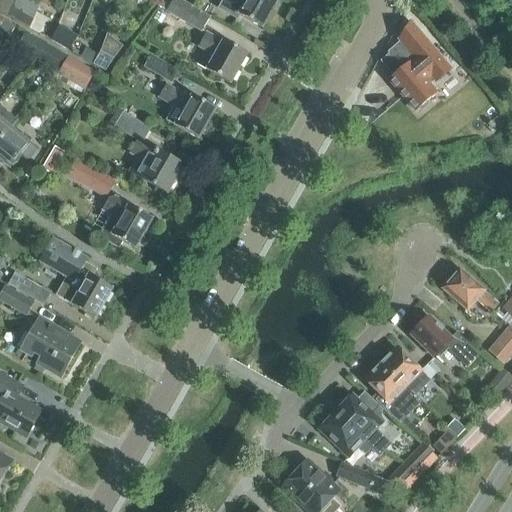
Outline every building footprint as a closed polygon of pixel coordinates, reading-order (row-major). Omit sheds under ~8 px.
[(201,34),(210,18),(179,0),(172,0),(165,13),(201,34)] [(237,16),(261,30),(278,0),(240,0),(245,2),(237,16)] [(0,12),(7,17),(12,7),(1,1),(0,2),(0,12)] [(24,14),(12,7),(7,17),(19,23),(24,14)] [(15,27),(4,20),(0,25),(0,30),(9,36),(15,27)] [(407,76),(394,87),(415,112),(434,96),(425,86),(427,85),(415,71),(434,54),(407,23),(396,41),(399,44),(387,54),(400,69),(401,68),(407,76)] [(58,26),(55,32),(49,41),(70,53),(77,37),(58,26)] [(35,60),(47,45),(24,32),(10,53),(31,66),(35,60)] [(213,57),(205,71),(229,85),(247,54),(223,40),(221,43),(206,34),(197,49),(213,57)] [(78,37),(77,37),(70,53),(92,66),(98,56),(75,43),(78,37)] [(60,65),(67,57),(47,45),(35,60),(55,71),(60,65)] [(144,69),(171,85),(179,72),(150,55),(143,68),(131,61),(126,69),(139,76),(144,69)] [(109,63),(98,56),(92,66),(104,72),(109,63)] [(94,72),(89,69),(67,57),(57,75),(84,90),(94,72)] [(158,97),(174,106),(166,120),(174,125),(174,126),(197,140),(214,109),(191,96),(189,100),(165,86),(158,97)] [(11,129),(17,122),(0,108),(0,140),(10,129),(11,129)] [(113,128),(136,141),(128,155),(135,159),(128,173),(139,179),(139,180),(165,195),(182,166),(156,151),(156,150),(143,143),(150,129),(122,113),(121,114),(116,111),(108,124),(114,127),(113,128)] [(10,129),(0,140),(0,161),(2,163),(4,160),(10,166),(20,154),(28,162),(37,151),(11,129),(10,129)] [(51,175),(64,153),(53,147),(40,169),(51,175)] [(101,197),(107,196),(115,182),(75,159),(65,177),(101,197)] [(33,170),(29,167),(25,174),(29,176),(33,170)] [(108,216),(95,238),(115,249),(120,242),(132,250),(150,219),(126,205),(124,209),(109,200),(102,212),(108,216)] [(39,263),(64,277),(54,295),(75,307),(74,309),(93,320),(111,289),(92,278),(97,270),(87,264),(89,261),(53,239),(40,261),(39,263)] [(0,277),(0,278),(8,260),(0,255),(0,277)] [(466,309),(474,300),(489,313),(497,305),(457,270),(441,288),(466,309)] [(43,306),(49,294),(22,278),(15,290),(43,306)] [(0,302),(26,317),(34,303),(5,286),(0,294),(0,302)] [(511,296),(501,309),(511,318),(511,296)] [(438,358),(446,350),(466,370),(479,357),(462,340),(457,346),(427,317),(419,325),(418,323),(410,331),(412,333),(410,335),(435,360),(437,357),(438,358)] [(53,372),(61,376),(79,344),(40,321),(22,353),(32,358),(33,356),(40,360),(36,366),(52,375),(53,372)] [(511,329),(509,327),(487,352),(503,365),(511,354),(511,329)] [(430,384),(396,350),(380,366),(414,400),(430,384)] [(435,374),(426,365),(419,372),(428,381),(435,374)] [(414,400),(380,366),(364,382),(389,406),(385,410),(405,430),(410,425),(404,419),(418,404),(414,400)] [(499,396),(500,395),(511,380),(511,375),(503,369),(488,388),(499,396)] [(0,425),(25,439),(40,413),(17,399),(22,389),(0,376),(0,425)] [(372,415),(379,408),(364,393),(357,400),(353,396),(335,413),(377,455),(384,448),(370,434),(380,423),(372,415)] [(356,448),(370,462),(377,455),(335,413),(318,431),(346,458),(356,448)] [(447,427),(457,437),(465,428),(455,419),(447,427)] [(456,439),(448,431),(432,447),(440,455),(456,439)] [(433,459),(425,451),(407,470),(417,475),(433,459)] [(0,482),(12,463),(0,456),(0,482)] [(307,461),(282,488),(307,511),(319,511),(325,506),(329,510),(338,500),(334,496),(339,492),(330,483),(333,480),(324,473),(322,476),(307,461)] [(368,491),(374,477),(341,463),(335,478),(368,491)]
